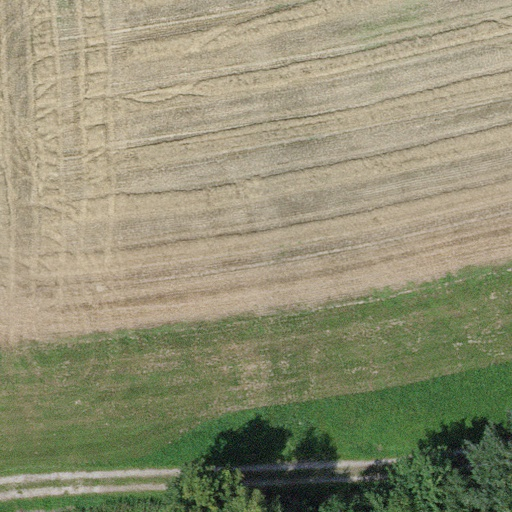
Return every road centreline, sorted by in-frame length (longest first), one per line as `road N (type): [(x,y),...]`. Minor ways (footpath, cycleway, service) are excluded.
road 1 (track): [(511,440),(302,475),(0,500)]
road 2 (track): [(294,0),(302,475)]
